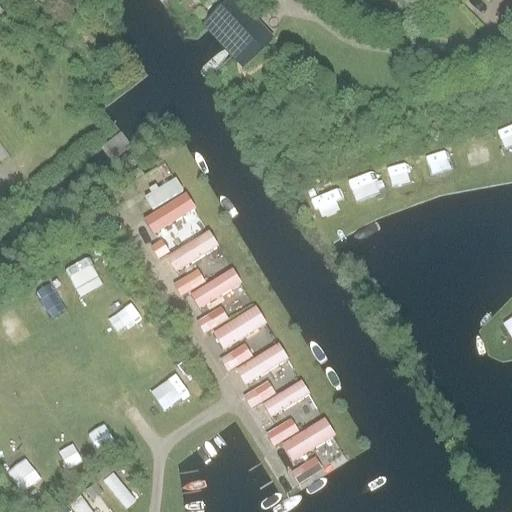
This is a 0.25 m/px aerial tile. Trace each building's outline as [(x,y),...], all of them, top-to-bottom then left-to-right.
[(233,0),(230,0),(203,26),(208,31),(225,49),(254,21),(233,0)] [(469,171),(491,165),(485,142),(462,148),(469,171)] [(130,175),(134,182),(143,177),(139,170),(130,175)] [(155,212),(188,195),(180,180),(147,198),(155,212)] [(159,261),(169,255),(162,244),(152,250),(159,261)] [(75,256),(67,260),(71,266),(78,262),(75,256)] [(174,287),(181,300),(193,292),(185,280),(174,287)] [(214,337),(227,356),(271,327),(257,308),(214,337)] [(197,324),(205,337),(217,329),(209,317),(197,324)] [(221,362),(229,375),(240,367),(232,354),(221,362)] [(193,373),(184,363),(178,369),(186,379),(193,373)] [(160,388),(174,409),(192,396),(178,375),(160,388)] [(305,384),(266,407),(275,422),(314,399),(305,384)] [(244,399),(252,411),(264,404),(256,391),(244,399)] [(267,436),(274,449),(286,442),(278,429),(267,436)] [(291,475),(299,488),(311,480),(303,468),(291,475)] [(106,469),(97,477),(102,483),(111,475),(106,469)] [(129,511),(131,511),(140,505),(117,477),(107,486),(129,511)] [(96,486),(86,493),(93,502),(103,495),(96,486)] [(0,495),(5,503),(10,499),(4,490),(0,492),(0,495)] [(76,510),(77,511),(93,511),(87,502),(76,510)] [(55,511),(71,511),(65,503),(54,511),(55,511)]
